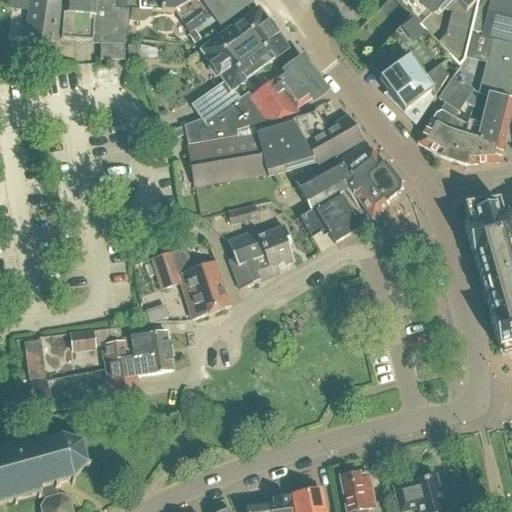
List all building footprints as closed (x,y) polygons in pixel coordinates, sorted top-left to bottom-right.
[(8,0),(7,11),(29,14),(24,44),(54,44),(62,0),(8,0)] [(63,0),(61,41),(100,45),(124,45),(131,12),(114,11),(115,0),(63,0)] [(115,0),(114,11),(131,12),(171,15),(197,0),(115,0)] [(256,2),(254,0),(202,0),(199,3),(203,7),(179,24),(188,35),(211,18),(219,29),(256,2)] [(463,64),(477,0),(398,0),(394,5),(418,28),(418,29),(419,30),(424,25),(436,13),(438,15),(441,13),(451,15),(445,39),(436,48),(458,71),(463,64)] [(511,0),(490,0),(487,12),(478,10),(471,34),(481,36),(480,38),(492,41),(511,46),(511,0)] [(222,86),(197,105),(198,107),(197,118),(201,123),(204,128),(231,109),(229,107),(238,100),(233,92),(287,52),(257,11),(198,54),(222,86)] [(195,33),(189,38),(196,48),(202,44),(195,33)] [(488,98),(511,104),(511,46),(492,41),(477,96),(488,98)] [(124,45),(100,45),(100,63),(123,63),(123,49),(124,45)] [(129,49),(129,65),(136,65),(139,65),(139,55),(139,49),(129,49)] [(432,101),(446,81),(436,71),(422,82),(408,62),(406,63),(404,60),(388,74),(390,77),(380,84),(386,92),(402,113),(414,104),(420,111),(432,101)] [(201,123),(184,130),(188,148),(190,147),(192,147),(197,145),(205,144),(208,143),(234,137),(237,137),(236,132),(263,124),(264,126),(297,116),(294,112),(310,100),(312,103),(324,94),(301,63),(250,99),(248,96),(240,102),(238,100),(229,107),(231,109),(204,128),(201,123)] [(465,129),(452,121),(471,94),(459,85),(460,84),(456,81),(456,82),(452,80),(437,101),(445,107),(442,115),(440,114),(433,117),(416,147),(442,162),(451,165),(465,129)] [(472,112),(478,99),(472,95),(464,106),(472,112)] [(496,169),(511,107),(511,104),(488,98),(480,126),(467,122),(465,129),(451,165),(464,169),(475,169),(478,162),(496,169)] [(196,168),(189,169),(193,189),(267,176),(267,179),(314,164),(316,169),(362,144),(344,121),(302,146),(288,123),(256,132),(253,133),(255,138),(238,141),(237,137),(234,137),(208,143),(205,144),(197,145),(192,147),(193,149),(193,150),(196,168)] [(310,214),(340,197),(339,195),(346,191),(371,221),(386,209),(384,206),(397,196),(399,187),(371,152),(345,174),(336,163),(295,186),(309,212),(310,214)] [(340,197),(310,214),(311,214),(300,220),(312,241),(326,233),(334,246),(360,231),(340,197)] [(501,216),(498,203),(463,208),(468,225),(463,227),(472,258),(473,257),(481,286),(489,283),(493,296),(485,298),(488,310),(511,303),(511,221),(508,222),(506,214),(501,216)] [(230,227),(258,221),(255,208),(228,214),(230,227)] [(269,275),(277,272),(293,266),(284,243),(288,242),(283,230),(256,241),(269,275)] [(269,275),(256,241),(254,234),(226,245),(232,261),(227,263),(239,293),(279,278),(277,272),(269,275)] [(192,274),(183,252),(150,264),(159,294),(177,287),(191,324),(231,310),(214,266),(192,274)] [(511,303),(488,310),(491,318),(489,319),(498,350),(511,346),(511,303)] [(93,337),(69,339),(71,359),(94,357),(93,353),(98,352),(101,366),(169,355),(166,335),(121,343),(120,332),(93,337)] [(169,355),(101,366),(103,381),(104,388),(116,386),(115,379),(135,376),(135,380),(172,374),(169,355)] [(42,371),(27,373),(28,384),(43,382),(42,371)] [(45,383),(26,388),(32,409),(51,404),(45,383)] [(97,402),(118,399),(116,386),(95,389),(97,402)] [(79,447),(63,443),(61,438),(59,439),(60,443),(46,447),(45,443),(42,444),(43,448),(29,452),(28,448),(26,448),(24,443),(22,444),(23,447),(2,453),(1,449),(0,449),(0,507),(13,504),(14,508),(17,507),(16,503),(37,497),(38,501),(45,499),(45,500),(40,510),(41,511),(73,511),(71,502),(59,495),(58,495),(55,487),(70,483),(71,488),(74,487),(72,482),(84,468),(87,469),(88,468),(84,466),(80,449),(83,445),(81,444),(79,447)] [(359,482),(358,476),(338,480),(345,511),(370,511),(374,511),(370,495),(368,496),(365,481),(359,482)] [(443,511),(436,480),(412,485),(412,486),(394,491),(398,510),(417,505),(418,511),(443,511)] [(304,496),(303,493),(293,495),(294,498),(288,499),(290,511),(322,511),(319,493),(304,496)] [(272,509),(267,509),(267,511),(288,511),(288,501),(271,503),(272,509)]
